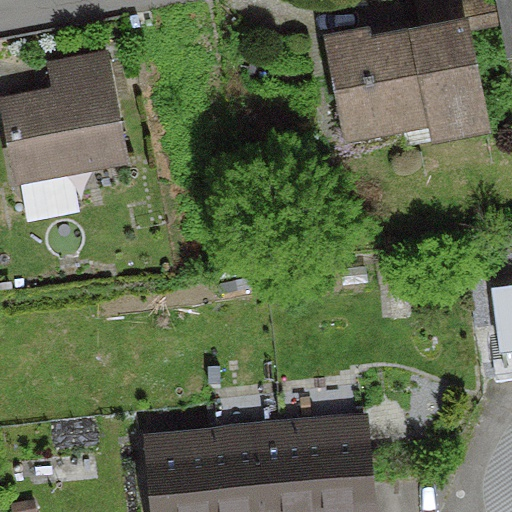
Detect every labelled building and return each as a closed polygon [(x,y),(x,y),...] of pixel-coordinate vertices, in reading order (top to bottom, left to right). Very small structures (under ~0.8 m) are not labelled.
[(424,116),(431,132),(479,122),(460,27),(495,20),(490,0),(413,0),(419,32),(362,43),(361,34),(325,41),(343,135),(348,134),(347,130),(424,116)] [(511,0),(490,0),(495,20),(502,55),(511,52),(511,0)] [(51,94),(0,104),(0,109),(12,175),(15,175),(22,215),(72,206),(65,165),(119,155),(101,58),(46,69),(51,94)] [(403,286),(401,265),(381,267),(383,287),(403,286)] [(511,274),(487,277),(500,377),(511,375),(511,274)] [(234,439),(141,446),(148,511),(350,511),(361,511),(360,511),(368,511),(355,388),(233,401),(234,439)]
